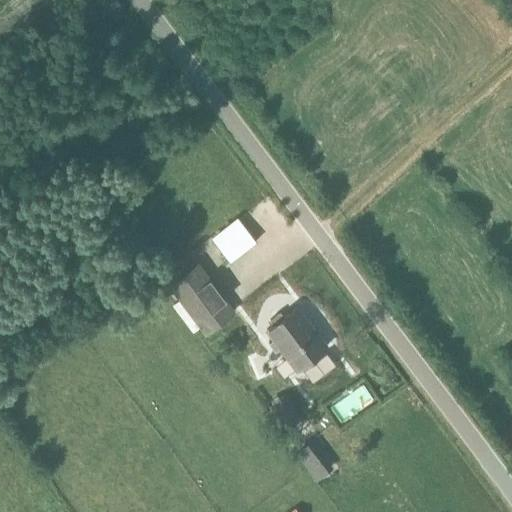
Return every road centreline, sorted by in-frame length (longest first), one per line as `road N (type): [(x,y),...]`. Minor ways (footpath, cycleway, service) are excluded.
road 1 (unclassified): [(511,493),(138,0)]
road 2 (track): [(511,63),(316,236)]
